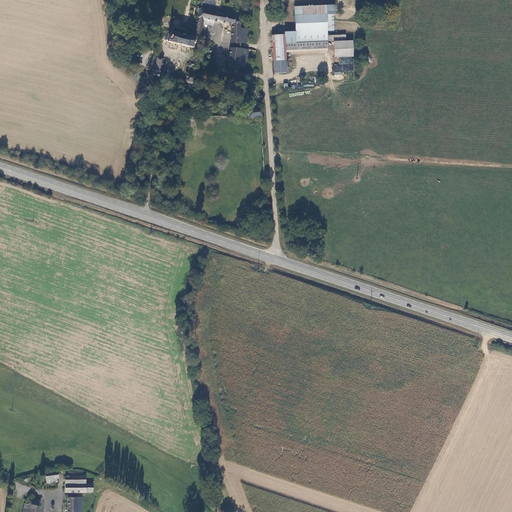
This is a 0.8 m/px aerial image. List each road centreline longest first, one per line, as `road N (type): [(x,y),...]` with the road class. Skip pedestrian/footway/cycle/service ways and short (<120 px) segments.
road 1 (primary): [(273,258),(0,167)]
road 2 (unclassified): [(258,0),(273,143),(273,258)]
road 3 (primary): [(511,337),(273,258)]
